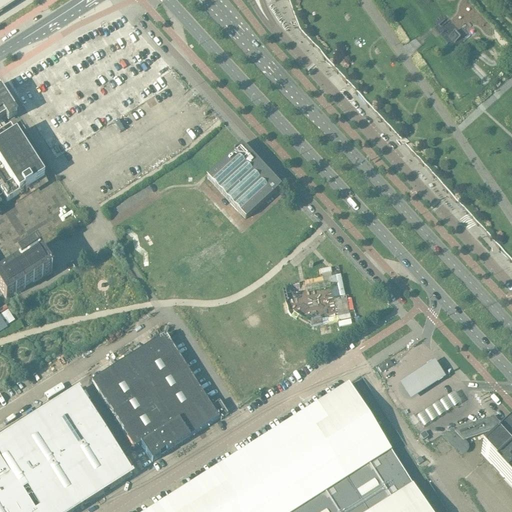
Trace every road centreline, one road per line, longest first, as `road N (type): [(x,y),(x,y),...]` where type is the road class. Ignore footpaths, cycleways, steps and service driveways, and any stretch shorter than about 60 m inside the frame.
road 1 (secondary): [(165,0),(511,378)]
road 2 (secondary): [(511,329),(207,0)]
road 3 (residential): [(511,287),(259,10)]
road 4 (unclassified): [(111,511),(354,354)]
road 5 (unknown): [(75,370),(149,487)]
